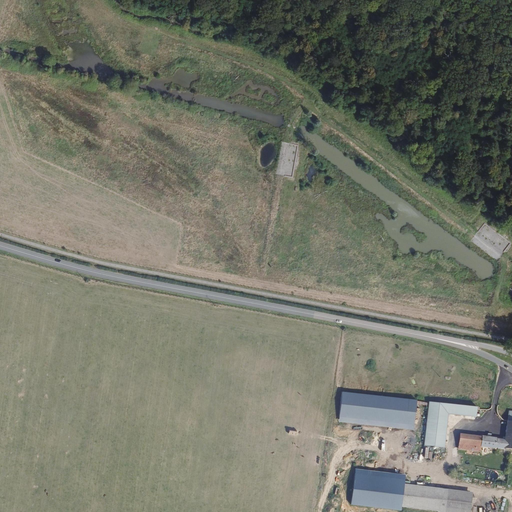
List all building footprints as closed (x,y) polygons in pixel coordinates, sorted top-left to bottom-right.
[(299,145),(281,142),(275,175),(293,178),(299,145)] [(415,400),(341,392),(339,404),(338,422),(413,431),(414,413),(415,400)] [(425,447),(444,449),(448,415),(476,419),(478,409),(430,403),(425,447)] [(511,449),(511,410),(509,411),(508,421),(505,440),(461,435),(459,449),(481,451),(481,446),(511,449)] [(449,511),(468,511),(471,491),(403,483),(404,475),(354,469),(353,477),(350,504),(400,510),(401,506),(449,511)]
